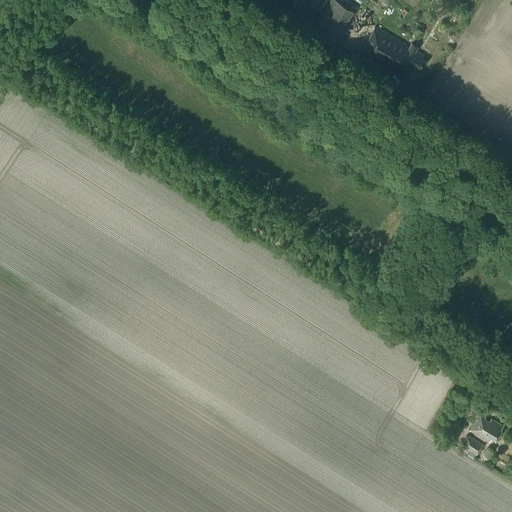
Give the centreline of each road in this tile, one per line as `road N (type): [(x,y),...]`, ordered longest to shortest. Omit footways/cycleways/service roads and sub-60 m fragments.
road 1 (track): [(479,195),(178,0)]
road 2 (track): [(479,195),(470,233),(415,323)]
